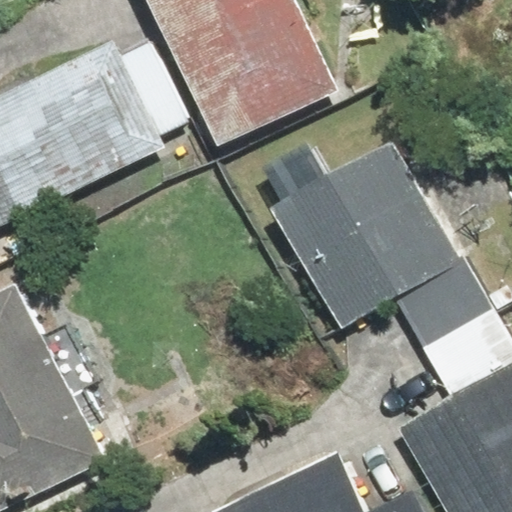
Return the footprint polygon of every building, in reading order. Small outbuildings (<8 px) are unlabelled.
[(331,0),(190,0),(247,137),(368,87),(331,0)] [(148,30),(0,95),(0,239),(201,150),(148,30)] [(464,511),(511,511),(511,304),(424,139),(300,204),(366,327),(410,304),(462,403),(419,426),(464,511)] [(48,268),(0,288),(0,486),(6,501),(126,451),(48,268)] [(401,511),(367,437),(200,511),(401,511)]
